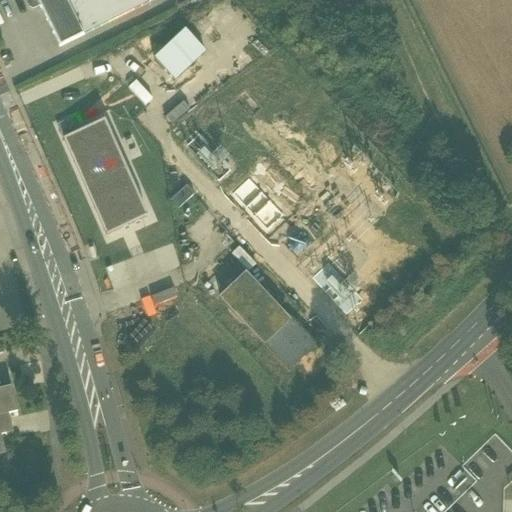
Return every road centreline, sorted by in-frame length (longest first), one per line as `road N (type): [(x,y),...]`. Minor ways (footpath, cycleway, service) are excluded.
road 1 (tertiary): [(137,509),(77,301),(24,184)]
road 2 (tertiary): [(24,184),(102,511)]
road 3 (tertiary): [(379,413),(217,511)]
road 4 (tertiary): [(511,291),(379,413)]
road 5 (tertiary): [(266,511),(379,413)]
